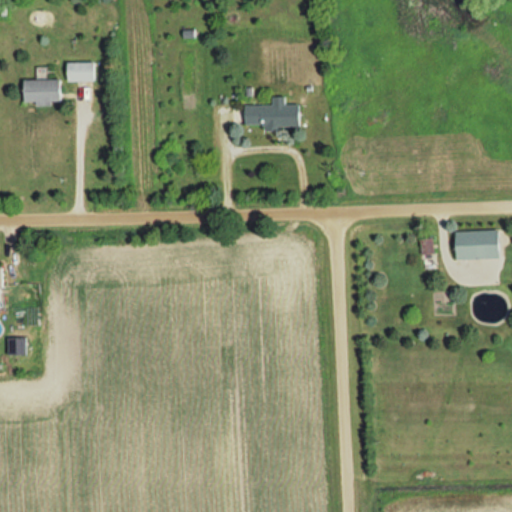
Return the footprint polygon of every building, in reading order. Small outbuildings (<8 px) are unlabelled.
[(99,82),(99,62),(72,62),(72,82),(99,82)] [(28,80),(28,104),(66,104),(66,80),(28,80)] [(276,105),(248,105),(248,125),(269,125),(269,128),(305,128),(304,104),(289,105),(289,97),(276,97),(276,105)] [(504,230),(460,231),(461,259),(504,258),(504,230)] [(0,301),(8,302),(8,267),(0,267),(0,301)] [(28,355),(28,338),(10,338),(10,355),(28,355)]
